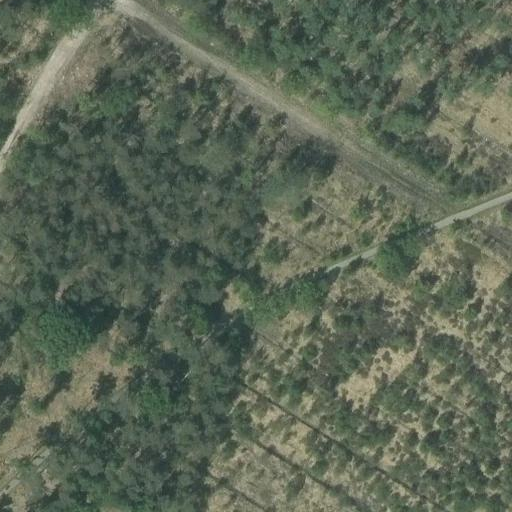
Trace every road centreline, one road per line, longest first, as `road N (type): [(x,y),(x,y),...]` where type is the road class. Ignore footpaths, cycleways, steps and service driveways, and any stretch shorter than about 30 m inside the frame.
road 1 (track): [(511,256),(117,0)]
road 2 (track): [(99,0),(0,151)]
